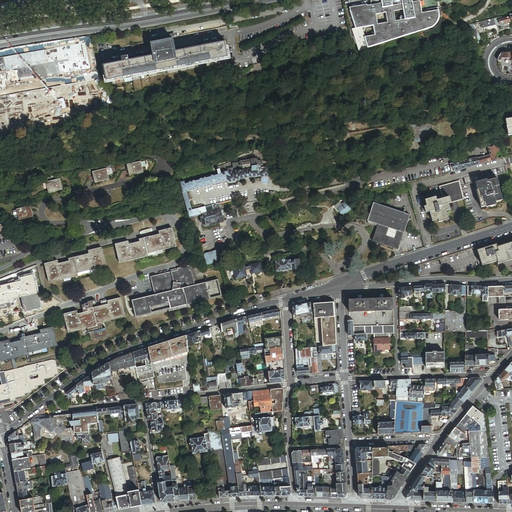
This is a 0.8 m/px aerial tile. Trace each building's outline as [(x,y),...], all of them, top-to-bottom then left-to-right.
[(350,8),(356,29),(352,29),(359,52),(423,31),(432,28),(435,26),(438,23),(440,17),(439,13),(438,8),(427,10),(428,13),(423,13),(420,1),(413,2),(412,0),(380,0),(381,3),(378,4),(377,2),(372,0),(371,0),(370,0),(370,1),(369,2),(369,4),(370,5),(367,6),(367,5),(350,8)] [(510,17),(509,15),(499,18),(501,25),(511,22),(510,17)] [(496,25),(495,19),(482,22),(484,28),(489,26),(496,25)] [(198,36),(197,32),(175,36),(149,41),(154,56),(129,61),(128,56),(122,57),(123,62),(104,65),(107,81),(229,57),(229,56),(230,55),(229,50),(228,50),(226,41),(200,46),(198,36)] [(488,36),(491,44),(491,43),(493,41),(495,40),(494,36),(497,34),(496,32),(488,36)] [(148,38),(149,41),(175,36),(175,33),(161,36),(150,38),(148,38)] [(117,89),(103,91),(104,94),(115,92),(175,80),(174,77),(117,89)] [(428,120),(431,139),(452,135),(449,116),(428,120)] [(408,123),(410,134),(411,134),(412,142),(431,139),(428,120),(408,123)] [(401,136),(410,134),(408,123),(399,124),(401,136)] [(491,161),(500,158),(498,149),(497,150),(496,146),(490,147),(490,145),(489,144),(488,144),(487,144),(487,145),(486,146),(489,154),(491,161)] [(479,164),(491,161),(489,154),(477,157),(479,164)] [(250,169),(264,166),(263,162),(261,162),(261,161),(261,160),(260,160),(257,160),(257,158),(240,161),(240,162),(232,163),(233,167),(227,168),(228,172),(244,170),(244,169),(244,168),(245,168),(245,167),(246,167),(247,167),(248,167),(249,167),(249,168),(250,168),(250,169)] [(466,167),(472,165),(471,158),(464,160),(466,167)] [(458,169),(466,167),(464,160),(457,162),(458,169)] [(141,161),(127,165),(130,176),(144,172),(141,161)] [(227,180),(228,180),(230,182),(231,182),(234,181),(234,182),(235,181),(237,179),(238,179),(238,180),(259,176),(260,175),(262,177),(263,177),(266,176),(266,177),(267,176),(269,174),(268,166),(264,166),(250,169),(250,168),(249,168),(249,167),(248,167),(247,167),(246,167),(245,167),(245,168),(244,168),(244,169),(244,170),(228,172),(227,174),(226,175),(227,180)] [(107,168),(92,171),(95,183),(109,179),(107,168)] [(180,181),(179,182),(181,186),(189,213),(193,211),(186,188),(227,180),(226,175),(227,174),(228,172),(222,173),(221,171),(219,171),(219,174),(182,181),(182,179),(179,180),(180,181)] [(477,190),(476,190),(478,197),(481,207),(485,206),(486,208),(496,205),(495,202),(502,200),(498,186),(499,186),(496,178),(487,180),(486,179),(475,182),(477,190)] [(63,190),(60,179),(46,182),(42,183),(44,191),(48,190),(49,193),(63,190)] [(451,203),(464,199),(459,180),(440,186),(443,198),(449,196),(451,203)] [(449,196),(443,198),(438,199),(437,196),(426,199),(427,205),(424,206),(426,213),(429,212),(432,221),(438,220),(439,222),(448,219),(446,211),(450,210),(448,203),(451,203),(449,196)] [(340,206),(338,204),(334,207),(343,216),(351,209),(345,202),(342,205),(340,206)] [(398,250),(409,215),(373,203),(368,221),(370,221),(378,224),(377,227),(372,241),(398,250)] [(31,207),(16,210),(19,221),(33,218),(31,207)] [(193,211),(189,213),(190,218),(194,216),(201,215),(201,214),(208,212),(207,208),(193,211)] [(208,213),(208,212),(201,214),(201,215),(203,224),(204,223),(209,222),(218,220),(219,220),(224,218),(224,215),(222,211),(222,208),(215,210),(215,211),(208,213)] [(129,241),(116,244),(120,263),(149,256),(149,254),(178,247),(173,228),(160,231),(161,234),(140,238),(141,241),(130,244),(129,241)] [(511,257),(511,241),(497,246),(496,244),(478,249),(476,249),(481,265),(482,264),(497,260),(497,262),(511,257)] [(58,260),(45,263),(49,283),(78,276),(78,273),(95,269),(106,266),(102,246),(88,250),(89,253),(69,258),(69,260),(59,263),(58,260)] [(219,251),(212,253),(215,264),(222,262),(220,256),(219,251)] [(215,264),(212,253),(204,256),(207,266),(215,264)] [(291,270),(300,269),(299,259),(286,261),(286,260),(285,259),(284,259),(283,259),(282,260),(282,261),(276,262),(277,272),(291,270)] [(233,267),(236,279),(248,277),(246,270),(250,270),(251,274),(263,272),(261,262),(249,265),(249,267),(246,267),(245,265),(233,267)] [(165,293),(132,300),(136,317),(169,309),(171,309),(171,308),(172,307),(174,306),(176,306),(181,306),(184,306),(185,305),(186,305),(187,304),(188,305),(190,304),(223,296),(220,281),(197,286),(192,268),(192,267),(179,270),(179,271),(173,273),(152,278),(152,279),(153,279),(154,282),(153,283),(154,287),(155,287),(156,292),(155,292),(155,293),(164,291),(165,293)] [(95,269),(78,273),(78,276),(79,277),(81,276),(84,274),(86,274),(88,274),(89,275),(91,275),(93,275),(94,274),(95,273),(96,272),(95,269)] [(0,305),(6,304),(10,303),(9,300),(27,296),(38,293),(34,274),(21,277),(21,281),(14,282),(1,286),(1,288),(0,288),(0,305)] [(1,286),(14,282),(13,280),(6,283),(3,284),(1,284),(0,284),(0,288),(1,288),(1,286)] [(425,285),(425,286),(425,291),(432,291),(432,293),(433,293),(445,292),(445,284),(432,285),(432,284),(425,285)] [(256,295),(265,293),(263,285),(254,287),(256,295)] [(466,286),(450,285),(449,295),(462,296),(462,295),(465,295),(466,286)] [(511,285),(503,287),(503,294),(511,292),(511,285)] [(425,291),(425,286),(414,287),(414,292),(414,295),(416,296),(419,296),(420,294),(420,292),(422,292),(425,291)] [(488,298),(488,288),(488,287),(472,286),(471,293),(482,294),(482,296),(483,297),(483,302),(488,302),(488,298)] [(412,295),(411,287),(399,288),(399,298),(405,297),(405,295),(412,295)] [(499,288),(499,287),(488,288),(488,298),(494,298),(499,298),(503,297),(503,294),(503,287),(499,288)] [(16,301),(27,301),(27,296),(9,300),(10,303),(6,304),(6,306),(16,301)] [(78,315),(77,311),(64,314),(69,333),(88,329),(98,327),(97,324),(102,323),(126,318),(121,298),(108,301),(109,305),(93,309),(92,305),(93,305),(94,305),(95,305),(96,304),(96,302),(95,301),(94,300),(91,301),(91,303),(88,304),(88,303),(84,304),(84,305),(82,306),(83,313),(78,315)] [(393,311),(393,298),(349,300),(349,313),(393,311)] [(313,304),(313,302),(294,307),(293,308),(294,317),(295,317),(312,313),(314,312),(313,304)] [(336,345),(335,317),(334,317),(333,302),(313,304),(314,312),(314,318),(320,318),(323,347),(336,345)] [(511,309),(499,310),(499,320),(511,319),(511,309)] [(278,310),(261,313),(262,319),(263,319),(265,318),(281,315),(281,311),(278,310)] [(461,311),(445,311),(445,314),(445,319),(445,324),(445,327),(445,331),(447,331),(465,331),(465,311),(461,311)] [(262,319),(261,313),(248,316),(250,322),(250,324),(263,320),(262,319)] [(250,322),(248,316),(236,320),(237,325),(242,324),(250,322)] [(237,325),(236,320),(222,324),(223,332),(226,331),(226,329),(234,327),(235,335),(238,334),(237,327),(237,325)] [(103,330),(102,323),(97,324),(98,327),(88,329),(89,333),(90,333),(91,340),(107,337),(106,329),(103,330)] [(394,333),(394,325),(353,327),(354,335),(355,335),(366,334),(374,334),(389,333),(394,333)] [(10,340),(0,342),(0,355),(1,361),(2,363),(12,360),(15,359),(31,356),(30,353),(42,350),(58,346),(53,327),(40,330),(41,333),(26,337),(23,338),(21,338),(21,339),(22,341),(15,342),(11,343),(10,340)] [(211,334),(209,328),(200,331),(202,337),(205,336),(211,334)] [(199,342),(198,332),(186,336),(188,345),(188,344),(192,344),(199,342)] [(389,333),(374,334),(375,350),(385,349),(390,349),(389,333)] [(188,345),(186,336),(149,348),(150,358),(152,364),(189,352),(188,345)] [(284,370),(282,337),(265,339),(267,347),(267,349),(265,350),(267,371),(268,372),(275,371),(279,370),(284,370)] [(337,353),(336,345),(323,347),(319,347),(320,355),(321,354),(337,353)] [(317,355),(317,347),(295,350),(296,358),(305,357),(315,356),(317,355)] [(150,358),(149,348),(133,353),(135,362),(141,360),(150,358)] [(433,367),(444,366),(444,352),(437,352),(437,351),(433,351),(433,352),(426,352),(426,353),(426,357),(426,364),(426,367),(433,367)] [(129,354),(132,363),(120,367),(120,366),(110,370),(112,377),(116,376),(117,377),(118,376),(125,374),(127,375),(128,374),(131,373),(133,379),(135,381),(139,380),(137,368),(135,362),(133,353),(129,354)] [(129,354),(117,359),(120,366),(120,367),(132,363),(129,354)] [(489,365),(489,355),(489,354),(488,354),(486,354),(478,355),(478,365),(489,365)] [(475,355),(465,356),(465,362),(465,365),(476,365),(475,355)] [(310,366),(312,366),(311,359),(315,359),(315,356),(305,357),(305,365),(308,365),(310,366)] [(305,365),(305,357),(296,358),(296,366),(304,365),(305,365)] [(139,381),(155,378),(152,364),(150,358),(141,360),(142,367),(137,368),(139,380),(139,381)] [(116,359),(109,363),(110,370),(120,366),(117,359),(116,359)] [(465,365),(465,362),(459,362),(456,362),(450,362),(450,372),(465,372),(465,365)] [(110,370),(109,363),(94,372),(93,376),(94,385),(108,384),(108,381),(113,380),(112,377),(110,370)] [(308,368),(304,368),(304,365),(296,366),(296,369),(297,373),(299,375),(309,374),(308,368)] [(32,392),(29,380),(27,380),(26,376),(24,368),(17,369),(15,370),(7,372),(10,384),(0,386),(0,398),(1,402),(16,399),(16,398),(23,396),(23,394),(25,394),(32,392)] [(508,372),(506,369),(499,376),(502,383),(506,379),(507,379),(508,379),(510,377),(508,372)] [(284,370),(279,370),(279,373),(275,373),(275,371),(268,372),(270,384),(284,382),(285,380),(284,370)] [(156,383),(183,380),(186,380),(185,371),(155,378),(156,383)] [(0,404),(16,400),(16,399),(1,402),(0,398),(0,386),(10,384),(7,372),(4,372),(7,383),(0,384),(0,404)] [(254,385),(253,379),(250,379),(249,376),(248,377),(245,377),(244,372),(238,373),(238,376),(241,376),(241,379),(242,387),(254,385)] [(228,379),(227,374),(218,375),(218,377),(219,383),(227,382),(226,379),(228,379)] [(90,386),(94,385),(93,376),(90,377),(85,379),(84,380),(84,386),(90,386)] [(217,382),(217,385),(219,385),(219,383),(218,377),(210,378),(211,383),(217,382)] [(481,377),(472,378),(470,380),(465,386),(472,392),(482,380),(481,377)] [(84,386),(84,380),(76,386),(79,390),(80,395),(85,392),(86,392),(85,391),(84,386)] [(157,390),(183,387),(183,380),(156,383),(157,390)] [(397,380),(397,387),(397,391),(397,394),(397,395),(409,396),(410,385),(411,380),(397,380)] [(360,382),(361,390),(373,390),(372,381),(360,382)] [(211,383),(207,384),(208,386),(208,391),(218,389),(217,385),(217,382),(211,383)] [(321,388),(321,385),(317,385),(317,390),(319,390),(321,390),(321,395),(326,395),(327,395),(330,395),(335,394),(339,393),(339,386),(330,387),(329,387),(326,387),(325,388),(321,388)] [(409,396),(424,397),(425,391),(425,387),(425,386),(423,386),(410,385),(409,396)] [(79,390),(76,386),(66,393),(69,397),(69,399),(72,398),(72,399),(75,397),(73,394),(79,390)] [(468,396),(472,392),(465,386),(461,390),(462,390),(468,396)] [(282,388),(270,390),(273,412),(282,411),(283,399),(284,390),(282,388)] [(254,392),(253,392),(254,401),(255,409),(256,414),(270,413),(273,412),(270,390),(256,391),(256,394),(254,394),(254,392)] [(469,396),(468,396),(462,390),(457,395),(456,396),(463,402),(464,402),(469,396)] [(249,400),(248,392),(225,395),(226,408),(235,407),(241,406),(241,401),(249,400)] [(223,410),(221,395),(210,397),(210,404),(211,411),(223,410)] [(422,426),(423,408),(424,404),(424,397),(409,396),(397,395),(396,401),(395,418),(395,422),(394,433),(421,432),(422,426)] [(458,408),(463,402),(456,396),(450,403),(450,405),(458,408)] [(210,397),(201,398),(202,405),(210,404),(210,397)] [(178,409),(178,400),(160,402),(160,406),(161,410),(166,409),(167,410),(178,409)] [(160,406),(160,402),(146,404),(148,414),(155,413),(154,408),(157,407),(157,406),(160,406)] [(138,405),(124,407),(125,413),(126,417),(126,421),(133,420),(133,419),(139,418),(138,412),(139,412),(138,405)] [(457,410),(457,409),(450,407),(450,406),(442,407),(442,410),(441,415),(450,416),(451,417),(457,410)] [(431,416),(431,407),(423,408),(422,426),(431,426),(432,416),(431,416)] [(439,407),(436,407),(431,407),(431,416),(432,416),(441,415),(442,410),(442,407),(439,407)] [(477,422),(484,415),(473,407),(467,414),(471,417),(477,422)] [(91,410),(74,412),(74,420),(98,417),(98,415),(98,410),(91,410)] [(44,418),(42,418),(43,425),(63,423),(63,422),(62,414),(60,414),(60,416),(54,416),(53,417),(52,418),(52,419),(45,420),(44,418)] [(471,417),(467,414),(459,422),(465,427),(468,424),(466,423),(471,417)] [(320,420),(320,415),(314,416),(315,426),(315,431),(321,431),(321,426),(324,425),(323,421),(320,420)] [(365,424),(365,416),(362,416),(360,416),(360,415),(353,415),(354,424),(365,424)] [(481,431),(486,430),(484,416),(484,415),(477,422),(481,425),(481,431)] [(315,426),(314,416),(296,418),(297,427),(315,426)] [(88,424),(99,423),(99,421),(98,417),(74,420),(75,425),(70,429),(67,429),(63,426),(65,436),(72,436),(77,435),(89,434),(90,434),(88,424)] [(275,430),(274,417),(272,418),(271,417),(267,418),(266,417),(262,418),(256,419),(257,427),(258,433),(258,434),(259,434),(263,433),(264,434),(264,433),(264,432),(272,431),(273,431),(273,430),(275,430)] [(477,422),(471,417),(466,423),(468,424),(465,427),(467,429),(469,430),(469,432),(481,431),(481,425),(477,422)] [(70,444),(74,442),(73,440),(72,436),(65,436),(63,426),(63,423),(43,425),(42,418),(32,419),(29,422),(31,425),(31,427),(33,426),(35,442),(44,441),(42,438),(41,436),(41,434),(41,432),(41,431),(41,429),(42,428),(44,428),(52,434),(54,431),(70,444)] [(161,426),(164,426),(162,418),(160,419),(158,419),(151,420),(153,432),(159,431),(159,430),(162,429),(161,426)] [(378,434),(394,433),(395,422),(378,423),(378,434)] [(465,427),(459,422),(455,427),(463,433),(467,429),(465,427)] [(463,433),(455,427),(452,432),(463,440),(466,435),(463,433)] [(235,465),(234,461),(234,455),(232,442),(231,433),(230,429),(222,430),(230,484),(231,484),(238,483),(236,474),(236,472),(235,465)] [(209,433),(212,450),(222,449),(220,430),(218,431),(211,431),(209,432),(209,433)] [(480,459),(489,458),(488,445),(487,445),(486,430),(481,431),(469,432),(469,437),(470,443),(470,449),(471,460),(471,462),(472,475),(479,474),(478,470),(480,470),(480,459)] [(131,442),(129,431),(128,431),(124,432),(121,432),(121,438),(123,448),(132,446),(131,442)] [(10,444),(20,443),(19,440),(18,436),(17,436),(16,432),(9,437),(10,444)] [(119,432),(119,434),(108,435),(110,443),(120,441),(120,439),(121,438),(121,432),(119,432)] [(231,433),(232,442),(240,441),(240,439),(243,439),(242,437),(242,432),(231,433)] [(463,440),(452,432),(448,436),(458,443),(459,443),(460,440),(462,441),(463,440)] [(212,450),(209,433),(208,433),(205,434),(205,437),(191,439),(192,444),(191,444),(191,446),(192,446),(193,453),(212,450)] [(89,434),(77,435),(78,440),(81,439),(81,443),(90,442),(89,434)] [(458,443),(448,436),(444,442),(449,445),(456,448),(457,446),(455,446),(456,444),(457,444),(458,443)] [(139,441),(131,442),(132,446),(132,448),(133,451),(134,451),(140,450),(139,441)] [(449,445),(444,442),(436,453),(438,456),(442,457),(444,453),(446,450),(449,445)] [(22,443),(20,443),(10,444),(12,453),(23,452),(22,449),(26,449),(26,446),(22,446),(22,443)] [(426,444),(420,445),(419,445),(417,449),(423,453),(428,447),(426,444)] [(407,451),(407,445),(389,446),(388,452),(393,452),(393,453),(396,454),(400,456),(402,451),(407,451)] [(388,452),(389,446),(373,447),(373,458),(378,457),(382,457),(382,456),(388,456),(388,452)] [(372,454),(372,447),(357,448),(356,450),(357,462),(366,461),(366,455),(366,454),(368,454),(372,454)] [(335,455),(335,462),(335,465),(344,464),(343,451),(341,449),(334,449),(335,455)] [(416,463),(423,453),(417,449),(416,450),(409,460),(416,463)] [(302,463),(302,461),(302,456),(301,451),(294,451),(292,454),(294,463),(302,463)] [(13,460),(21,459),(20,456),(23,456),(23,452),(12,453),(13,460)] [(93,465),(105,461),(103,452),(93,455),(91,456),(92,461),(93,465)] [(41,455),(38,456),(40,467),(41,467),(46,466),(45,454),(41,455)] [(66,465),(66,468),(79,465),(77,454),(69,456),(71,464),(66,465)] [(158,467),(170,465),(168,455),(157,457),(157,459),(158,467)] [(287,461),(286,455),(257,459),(257,465),(287,461)] [(23,458),(21,459),(13,460),(15,472),(25,470),(29,469),(28,464),(24,465),(23,458)] [(122,464),(120,458),(108,460),(108,461),(116,497),(129,495),(128,492),(122,464)] [(490,480),(491,480),(490,472),(489,458),(480,459),(480,470),(485,470),(485,475),(486,480),(490,480)] [(416,464),(416,463),(409,460),(407,459),(405,462),(402,466),(403,467),(410,471),(416,464)] [(84,472),(94,469),(93,465),(92,461),(82,464),(84,472)] [(367,461),(366,461),(357,462),(357,474),(358,474),(368,473),(367,464),(367,461)] [(469,475),(472,475),(471,462),(463,461),(464,475),(469,475)] [(344,465),(344,464),(335,465),(336,468),(335,468),(335,470),(335,473),(336,473),(345,472),(344,465)] [(82,477),(79,465),(66,468),(65,469),(66,474),(68,484),(73,511),(77,511),(76,509),(76,506),(81,505),(85,504),(85,506),(89,505),(87,495),(82,477)] [(164,470),(170,469),(170,467),(170,465),(158,467),(159,474),(165,474),(164,470)] [(450,474),(449,466),(441,465),(441,467),(441,469),(441,474),(443,474),(445,474),(450,474)] [(133,491),(139,490),(139,486),(137,479),(135,466),(131,467),(129,470),(133,491)] [(436,474),(436,471),(434,470),(432,469),(427,466),(420,475),(425,477),(430,478),(434,474),(436,474)] [(410,471),(403,467),(402,468),(400,473),(407,477),(410,471)] [(394,477),(397,472),(390,468),(388,474),(394,477)] [(289,477),(288,469),(258,473),(259,476),(259,479),(274,479),(282,478),(289,477)] [(26,479),(25,470),(15,472),(17,483),(27,481),(26,479)] [(302,474),(302,470),(295,471),(297,487),(307,487),(307,484),(308,481),(308,473),(306,474),(302,474)] [(403,483),(407,477),(400,473),(397,471),(397,472),(394,477),(396,479),(403,483)] [(345,481),(345,472),(336,473),(337,481),(345,481)] [(367,482),(368,473),(358,474),(358,484),(363,484),(367,484),(367,482)] [(67,484),(68,484),(66,474),(62,475),(61,476),(56,476),(54,477),(55,486),(63,484),(67,484)] [(165,482),(172,481),(171,476),(165,477),(165,474),(159,474),(161,482),(165,482)] [(425,477),(420,475),(417,479),(411,489),(417,492),(418,490),(421,485),(423,482),(425,482),(425,481),(425,477)] [(92,494),(92,495),(94,495),(93,492),(88,476),(82,477),(87,495),(92,494)] [(260,483),(259,479),(259,476),(255,477),(256,482),(255,482),(255,486),(248,486),(250,495),(261,495),(260,486),(260,483)] [(219,477),(217,478),(219,494),(220,498),(225,497),(225,491),(224,488),(223,477),(219,477)] [(290,486),(289,477),(282,478),(283,481),(283,486),(290,486)] [(315,496),(324,496),(323,487),(319,487),(319,478),(318,478),(315,478),(315,479),(315,484),(315,496)] [(394,497),(403,483),(396,479),(394,482),(392,486),(387,493),(387,499),(391,499),(394,497)] [(175,501),(182,500),(181,488),(180,488),(180,489),(179,490),(178,488),(177,480),(172,481),(173,487),(175,501)] [(192,485),(194,485),(193,480),(190,480),(189,483),(186,483),(186,485),(185,485),(184,486),(185,488),(181,488),(182,500),(189,499),(188,488),(188,486),(190,486),(192,486),(192,485)] [(27,484),(27,481),(17,483),(19,492),(26,490),(28,490),(28,487),(29,487),(29,484),(27,484)] [(507,484),(507,481),(498,482),(498,493),(502,493),(502,488),(508,488),(507,484)] [(161,482),(158,483),(161,503),(175,501),(173,487),(166,488),(166,485),(166,484),(165,482),(161,482)] [(243,483),(238,483),(238,486),(239,496),(250,495),(248,486),(246,487),(246,484),(246,483),(245,483),(244,482),(243,483)] [(333,486),(331,486),(331,487),(332,497),(344,497),(347,495),(346,482),(337,483),(336,483),(336,484),(336,486),(337,489),(334,489),(334,488),(334,487),(333,487),(333,486)] [(108,483),(104,484),(98,486),(102,501),(106,500),(112,498),(108,483)] [(291,493),(290,486),(283,486),(282,486),(279,486),(279,483),(278,483),(274,483),(274,484),(276,495),(290,495),(291,493)] [(270,486),(260,486),(261,495),(276,495),(274,484),(271,484),(270,484),(270,485),(270,486)] [(307,496),(315,496),(315,484),(312,484),(307,484),(307,487),(307,496)] [(372,498),(372,488),(365,488),(364,488),(364,487),(363,484),(358,484),(359,496),(361,498),(365,498),(372,498)] [(142,505),(156,503),(154,490),(146,491),(146,488),(144,489),(143,485),(139,486),(139,490),(142,505)] [(239,496),(238,486),(234,486),(234,489),(232,490),(226,490),(227,497),(239,496)] [(476,487),(472,486),(473,492),(474,503),(487,504),(487,491),(484,491),(476,491),(476,489),(476,487)] [(307,496),(307,487),(297,487),(298,493),(299,495),(307,496)] [(332,497),(331,487),(325,487),(323,487),(324,496),(332,497)] [(423,501),(436,502),(436,492),(428,492),(428,487),(424,487),(424,490),(424,492),(423,501)] [(387,499),(387,493),(387,488),(381,488),(379,488),(372,488),(372,498),(387,499)] [(502,493),(498,493),(499,504),(509,504),(509,498),(508,494),(508,488),(502,488),(502,493)] [(423,501),(424,492),(422,492),(419,492),(417,492),(411,489),(405,498),(407,501),(423,501)] [(27,491),(26,490),(19,492),(20,500),(28,499),(27,492),(27,491)] [(131,507),(142,505),(139,490),(133,491),(128,492),(129,495),(131,507)] [(452,502),(451,492),(443,491),(441,491),(436,491),(436,492),(436,502),(452,502)] [(96,511),(102,511),(98,492),(96,492),(97,494),(94,495),(92,495),(96,511)] [(452,502),(466,503),(465,492),(462,492),(458,492),(451,492),(452,502)] [(474,503),(473,492),(470,492),(465,492),(466,503),(474,503)] [(96,511),(92,495),(92,494),(87,495),(89,505),(90,511),(96,511)] [(129,495),(116,497),(119,509),(131,507),(129,495)] [(33,498),(28,499),(20,500),(22,508),(35,506),(34,500),(33,499),(33,498)] [(41,511),(52,511),(51,499),(47,500),(45,504),(46,504),(47,504),(47,511),(46,511),(41,511)] [(104,511),(106,511),(117,510),(115,502),(113,503),(107,504),(106,500),(102,501),(104,511)]
